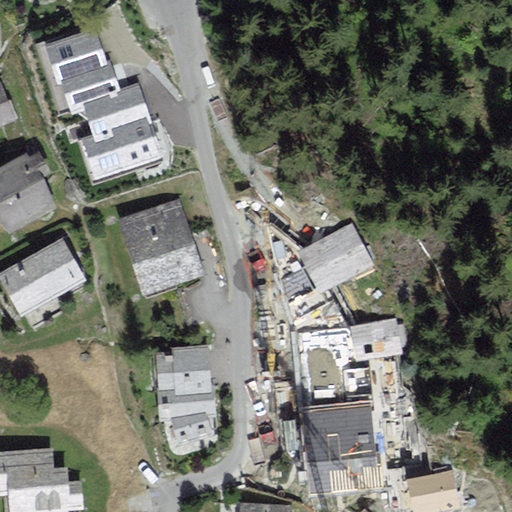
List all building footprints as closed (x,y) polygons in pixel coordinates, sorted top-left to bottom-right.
[(199,17),(205,43),(218,40),(213,14),(199,17)] [(76,24),(48,36),(57,60),(86,48),(76,24)] [(0,86),(0,127),(14,122),(0,86)] [(108,86),(73,100),(95,153),(129,139),(108,86)] [(24,158),(0,169),(0,234),(1,238),(52,212),(24,158)] [(175,204),(117,222),(140,298),(198,280),(175,204)] [(347,229),(298,253),(317,293),(366,269),(347,229)] [(59,242),(0,275),(0,289),(17,319),(82,283),(59,242)] [(347,329),(352,362),(402,355),(398,322),(347,329)] [(170,355),(154,355),(157,425),(169,424),(173,444),(213,437),(206,348),(170,350),(170,355)] [(361,408),(298,414),(306,495),(369,489),(361,408)] [(49,453),(0,455),(0,498),(7,498),(7,511),(67,511),(68,511),(81,510),(80,486),(66,486),(65,471),(49,471),(49,453)] [(449,475),(405,484),(410,511),(438,511),(456,509),(449,475)]
